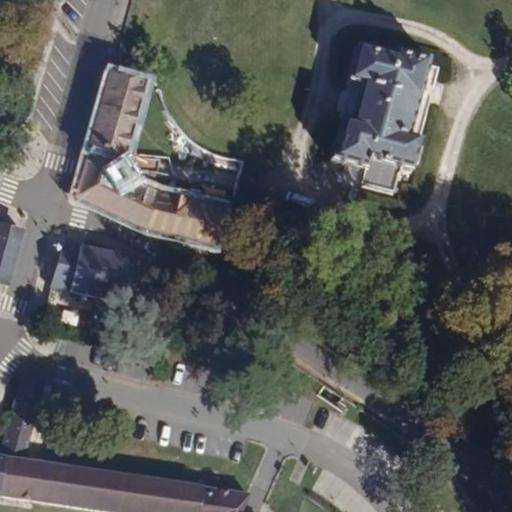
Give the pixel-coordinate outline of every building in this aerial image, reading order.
[(352,44),(316,154),(345,164),(339,180),(375,192),(382,169),(395,174),(429,73),(417,69),(420,59),(379,45),(377,52),(352,44)] [(208,258),(233,213),(126,179),(135,157),(141,144),(157,85),(116,74),(80,199),(208,258)] [(27,229),(0,219),(0,283),(10,286),(27,229)] [(143,269),(71,243),(59,274),(77,281),(72,293),(123,312),(128,300),(145,306),(156,277),(143,269)] [(59,274),(53,290),(72,293),(77,281),(59,274)] [(123,312),(141,318),(145,306),(128,300),(123,312)] [(272,511),(259,496),(30,461),(51,382),(25,378),(6,449),(0,447),(0,500),(68,511),(272,511)] [(483,395),(468,385),(457,400),(485,418),(491,409),(478,402),(483,395)] [(511,420),(508,418),(502,429),(511,435),(511,420)]
